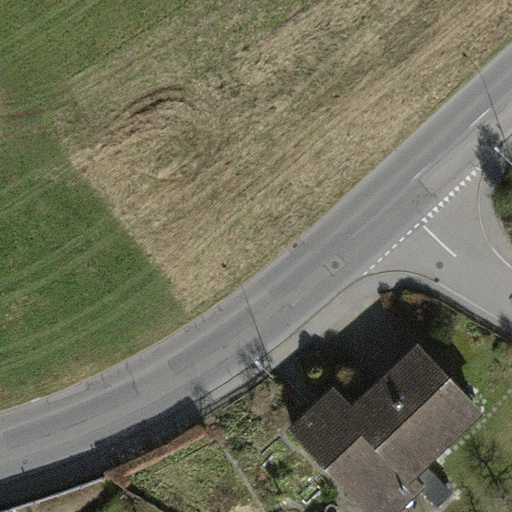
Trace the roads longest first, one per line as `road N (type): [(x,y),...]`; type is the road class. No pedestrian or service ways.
road 1 (tertiary): [(395,202),(256,337),(112,423),(0,460)]
road 2 (residential): [(395,202),(511,303)]
road 3 (tertiary): [(511,102),(395,202)]
